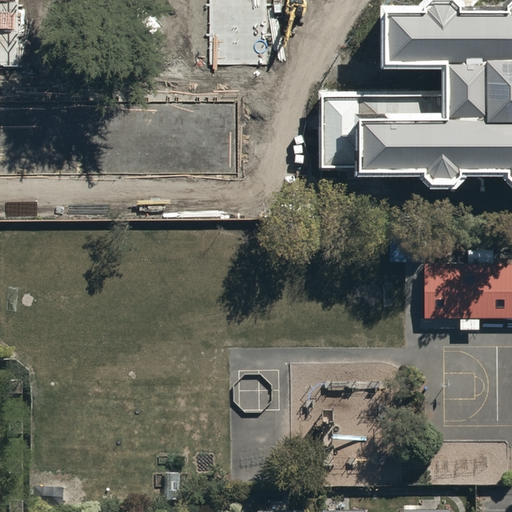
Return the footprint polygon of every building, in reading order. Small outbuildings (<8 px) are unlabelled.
[(17,0),(0,0),(0,62),(18,62),(17,0)] [(270,0),(211,0),(212,62),(270,61),(270,0)] [(437,63),(437,93),(321,93),(321,166),(345,167),(345,173),(416,173),(424,184),(447,184),(460,171),(498,172),(510,185),(511,184),(511,0),(504,0),(498,8),(454,8),(448,0),(421,0),(415,8),(380,8),(380,63),(437,63)] [(239,99),(0,99),(0,171),(240,170),(239,99)] [(401,249),(7,249),(7,329),(154,329),(154,342),(309,342),(309,348),(364,348),(364,340),(401,340),(401,249)] [(511,262),(419,263),(419,317),(511,316),(511,262)]
